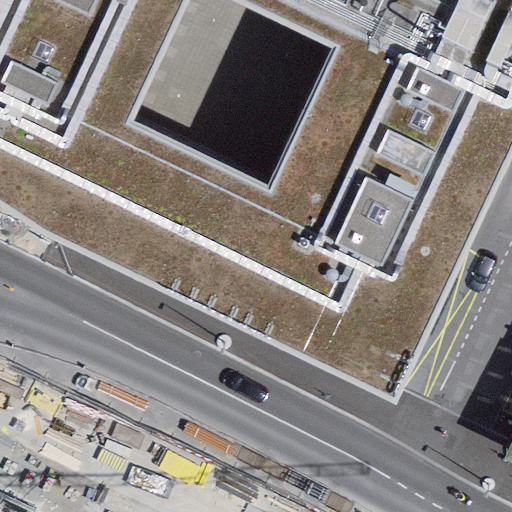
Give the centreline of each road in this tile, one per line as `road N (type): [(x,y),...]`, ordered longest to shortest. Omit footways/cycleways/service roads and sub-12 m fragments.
road 1 (secondary): [(0,300),(425,502)]
road 2 (residential): [(425,502),(511,322)]
